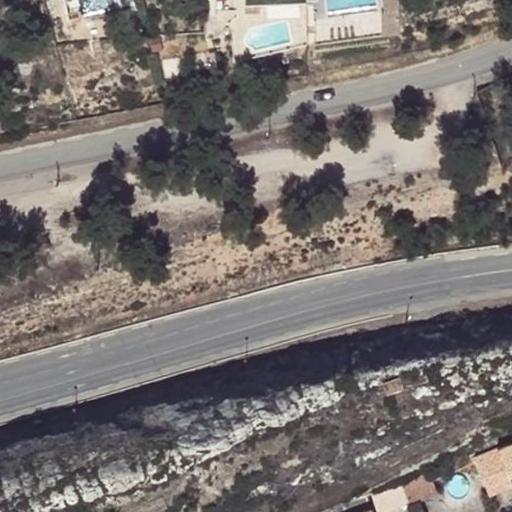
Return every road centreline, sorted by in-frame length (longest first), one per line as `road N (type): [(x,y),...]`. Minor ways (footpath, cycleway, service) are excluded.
road 1 (tertiary): [(511,48),(449,74),(0,169)]
road 2 (secondary): [(511,273),(421,282),(0,393)]
